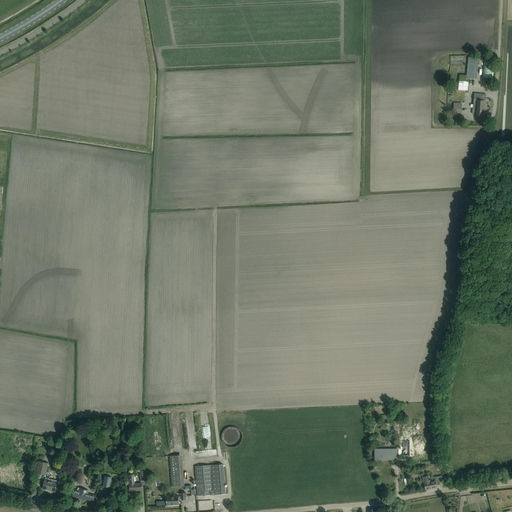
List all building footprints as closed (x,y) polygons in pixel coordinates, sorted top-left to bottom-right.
[(468,57),(466,77),(477,78),(479,58),(468,57)] [(494,78),(495,63),(483,62),(483,77),(494,78)] [(459,80),(458,83),(461,83),(461,90),(468,90),(468,81),(466,81),(466,75),(460,74),(459,80)] [(486,94),(481,94),(474,93),(473,109),(477,109),(476,115),(484,116),(485,100),(486,94)] [(453,113),(461,114),(462,103),(453,102),(453,113)] [(400,454),(400,449),(375,449),(375,459),(390,459),(390,458),(392,458),(392,459),(398,459),(398,454),(400,454)] [(182,455),(179,455),(170,456),(172,486),(185,485),(182,455)] [(45,475),(48,463),(39,461),(36,473),(45,475)] [(225,494),(223,464),(195,466),(197,496),(225,494)] [(129,475),(129,486),(130,491),(142,490),(141,487),(142,487),(142,486),(141,486),(141,483),(134,484),(134,475),(129,475)] [(111,477),(105,476),(103,486),(109,488),(110,482),(114,483),(114,479),(111,479),(111,477)] [(431,480),(430,480),(429,476),(423,477),(425,489),(436,487),(435,481),(435,480),(431,481),(431,480)] [(49,478),(45,477),(43,489),(55,491),(57,480),(49,479),(49,478)] [(84,499),(85,499),(93,501),(95,496),(87,493),(88,490),(80,488),(79,491),(74,490),(72,496),(81,499),(81,497),(85,497),(84,499)] [(166,497),(166,505),(179,504),(178,499),(181,499),(181,500),(186,499),(186,492),(181,493),(181,496),(178,496),(166,497)]
